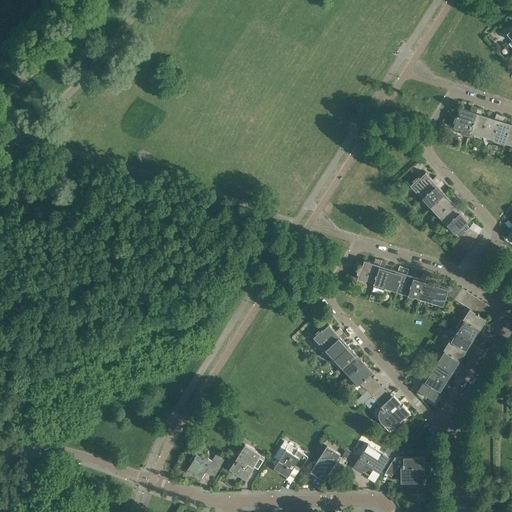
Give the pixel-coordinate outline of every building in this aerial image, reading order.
[(471,129),(477,107),(472,106),(470,112),(468,111),(469,110),(461,107),(459,115),(456,114),(456,116),(457,116),(454,126),(463,129),(464,127),(471,129)] [(483,133),(488,118),(488,116),(481,114),(483,109),(477,107),(471,129),(483,133)] [(494,137),(501,115),(497,113),(495,118),(488,116),(488,118),(483,133),(494,137)] [(506,140),(510,125),(511,123),(504,121),(506,116),(501,115),(494,137),(506,140)] [(424,196),(441,180),(436,176),(432,180),(430,178),(431,177),(426,172),(420,177),(418,175),(417,176),(418,177),(410,184),(417,191),(418,190),(424,196)] [(445,192),(440,187),(444,184),(441,180),(424,196),(432,205),(445,192)] [(440,213),(456,198),(454,194),(450,198),(445,192),(432,205),(440,213)] [(448,222),(461,210),(456,205),(460,201),(456,198),(440,213),(448,222)] [(466,223),(470,219),(461,210),(448,222),(456,231),(459,229),(466,223)] [(463,234),(464,231),(468,225),(466,223),(459,229),(463,234)] [(478,233),(471,228),(468,225),(464,231),(474,238),(478,233)] [(474,238),(464,231),(463,234),(461,236),(471,243),(474,238)] [(471,243),(461,236),(458,241),(468,248),(471,243)] [(468,248),(458,241),(455,246),(465,253),(468,248)] [(465,253),(455,246),(451,251),(462,258),(465,253)] [(374,281),(381,259),(376,258),(374,264),(372,263),(372,262),(365,259),(362,267),(360,266),(359,268),(361,268),(358,278),(366,281),(367,279),(374,281)] [(386,285),(391,270),(392,268),(385,266),(386,261),(381,259),(374,281),(386,285)] [(398,289),(404,267),(400,265),(398,270),(392,268),(391,270),(386,285),(398,289)] [(409,292),(414,277),(414,275),(408,273),(409,268),(404,267),(398,289),(409,292)] [(420,296),(427,275),(423,273),(421,277),(414,275),(414,277),(409,292),(420,296)] [(432,300),(437,284),(437,282),(430,280),(432,276),(427,275),(420,296),(432,300)] [(446,296),(449,286),(444,284),(444,285),(437,282),(437,284),(432,300),(444,303),(446,296)] [(455,298),(461,288),(455,285),(454,287),(454,288),(451,292),(450,296),(451,296),(455,298)] [(451,292),(454,288),(454,287),(449,286),(446,296),(447,297),(448,295),(450,296),(451,292)] [(460,301),(466,292),(461,288),(455,298),(460,301)] [(465,305),(471,295),(466,292),(460,301),(465,305)] [(470,308),(476,298),(471,295),(465,305),(470,308)] [(475,311),(481,301),(476,298),(470,308),(472,309),(475,311)] [(480,314),(486,304),(481,301),(475,311),(480,314)] [(485,317),(491,307),(486,304),(480,314),(485,317)] [(480,314),(475,311),(472,309),(465,319),(484,331),(487,328),(483,325),(487,319),(485,317),(480,314)] [(484,331),(465,319),(458,329),(474,339),(478,333),(482,336),(484,331)] [(327,347),(344,332),(340,327),(335,332),(334,330),(335,329),(329,323),(323,329),(322,327),(320,328),(322,329),(314,336),(320,343),(321,341),(327,347)] [(470,345),(474,339),(458,329),(452,340),(471,352),(474,348),(470,345)] [(348,344),(343,339),(347,335),(344,332),(327,347),(335,356),(348,344)] [(471,352),(452,340),(446,350),(461,359),(465,353),(469,356),(471,352)] [(343,365),(360,350),(357,346),(353,349),(348,344),(335,356),(343,365)] [(351,374),(365,362),(360,357),(363,353),(360,350),(343,365),(351,374)] [(457,365),(461,359),(446,350),(439,360),(458,372),(461,368),(457,365)] [(458,372),(439,360),(433,370),(448,380),(452,373),(456,376),(458,372)] [(369,374),(371,373),(373,371),(365,362),(351,374),(359,383),(360,382),(363,386),(365,384),(366,384),(373,378),(369,374)] [(444,386),(448,380),(433,370),(426,380),(445,392),(448,388),(444,386)] [(368,390),(377,382),(373,378),(366,384),(365,384),(363,386),(368,390)] [(445,392),(426,380),(420,390),(426,394),(425,396),(426,396),(427,395),(435,400),(439,394),(443,396),(445,392)] [(372,394),(381,386),(377,382),(368,390),(372,394)] [(376,399),(385,391),(381,386),(372,394),(376,399)] [(380,404),(389,395),(385,391),(376,399),(380,404)] [(406,417),(411,412),(403,404),(401,406),(392,397),(392,396),(381,406),(383,408),(382,409),(381,411),(381,413),(381,416),(382,419),(380,421),(390,431),(399,423),(398,422),(405,416),(406,417)] [(301,468),(308,456),(284,441),(274,456),(279,460),(275,467),(288,476),(295,465),(296,465),(301,468)] [(339,475),(348,461),(340,455),(341,453),(328,444),(311,471),(324,479),(330,470),(339,475)] [(380,471),(389,456),(376,448),(372,455),(364,450),(354,465),(362,470),(365,466),(372,471),(375,467),(380,471)] [(258,468),(265,457),(260,453),(257,457),(244,449),(232,468),(246,476),(253,464),(258,468)] [(215,475),(225,460),(216,454),(212,460),(198,451),(188,468),(202,477),(207,469),(215,475)] [(425,474),(424,456),(404,456),(404,463),(399,463),(393,459),(385,472),(392,476),(398,466),(401,466),(401,482),(418,481),(418,474),(425,474)]
